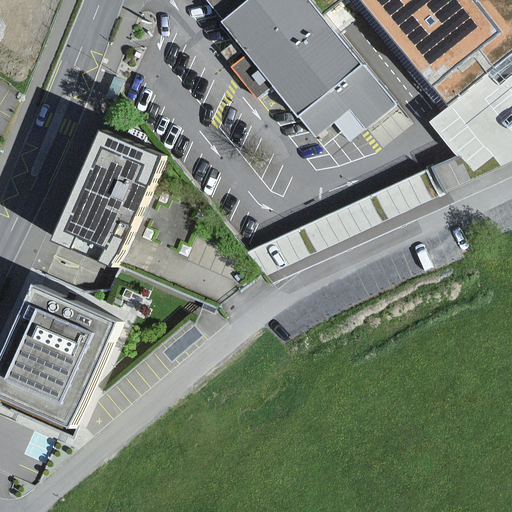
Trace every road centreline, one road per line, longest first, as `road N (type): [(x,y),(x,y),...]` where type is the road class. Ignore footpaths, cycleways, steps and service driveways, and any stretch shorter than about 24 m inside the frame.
road 1 (residential): [(30,511),(277,302),(334,267),(511,186)]
road 2 (primary): [(102,0),(0,250)]
